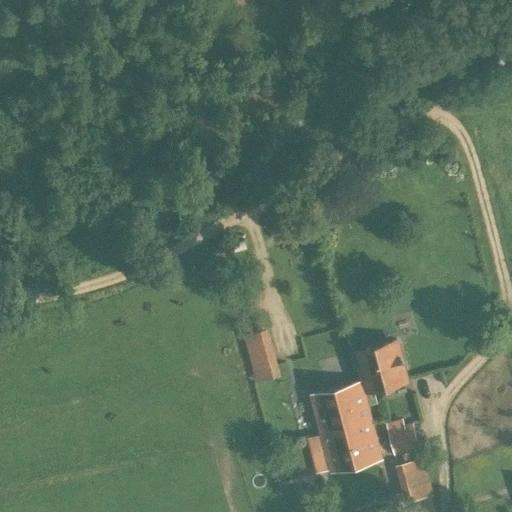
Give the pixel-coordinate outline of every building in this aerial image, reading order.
[(252,331),(258,379),(285,376),(279,328),(252,331)] [(360,350),(364,365),(357,367),(367,403),(377,400),(374,390),(383,388),(382,385),(405,379),(395,341),(360,350)] [(310,395),(321,433),(371,419),(360,381),(310,395)] [(371,419),(321,433),(331,470),(381,457),(371,419)] [(389,427),(395,454),(419,447),(412,421),(389,427)] [(422,455),(402,466),(415,490),(435,480),(422,455)]
